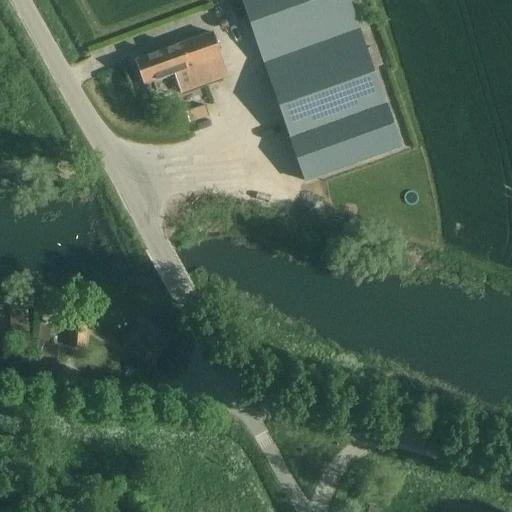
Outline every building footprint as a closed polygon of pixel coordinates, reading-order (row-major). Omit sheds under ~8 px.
[(400,147),(348,0),(243,0),(242,1),(305,181),(400,147)] [(227,78),(212,34),(136,61),(145,86),(171,77),(173,80),(177,79),(182,94),(227,78)] [(189,123),(209,117),(205,107),(186,113),(189,123)] [(85,325),(67,323),(66,334),(71,335),(70,348),(83,349),(85,325)] [(169,339),(141,323),(125,351),(153,367),(169,339)] [(39,327),(34,373),(52,374),(53,363),(57,364),(58,346),(49,346),(51,329),(39,327)] [(14,365),(28,365),(28,350),(14,351),(14,365)]
